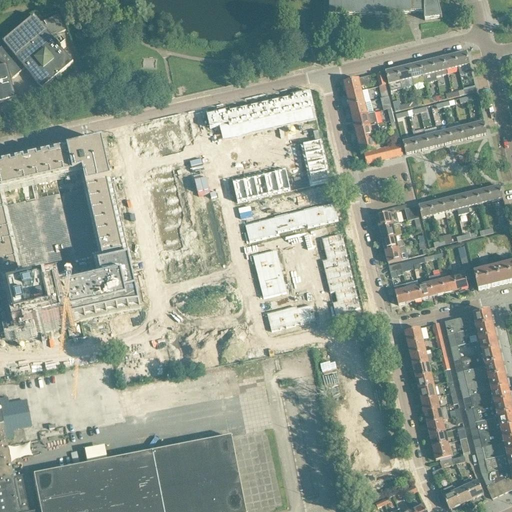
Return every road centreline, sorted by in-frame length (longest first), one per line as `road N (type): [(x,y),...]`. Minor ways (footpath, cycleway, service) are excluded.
road 1 (residential): [(0,149),(323,74)]
road 2 (residential): [(384,327),(323,74)]
road 3 (residential): [(170,368),(384,327)]
road 4 (residential): [(170,368),(161,331),(0,363)]
road 5 (residential): [(436,511),(418,471),(384,327)]
road 6 (residential): [(323,74),(481,34)]
road 7 (residential): [(384,327),(511,296)]
